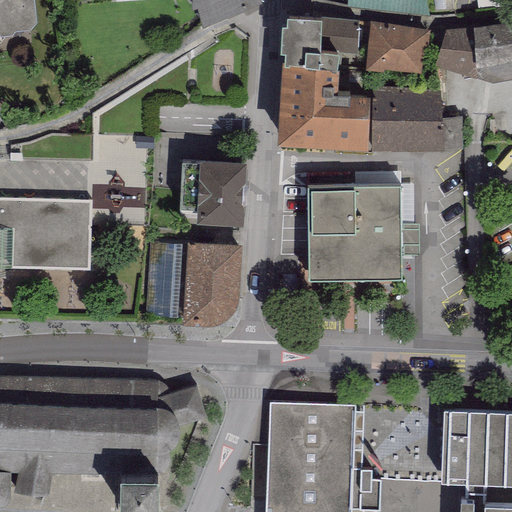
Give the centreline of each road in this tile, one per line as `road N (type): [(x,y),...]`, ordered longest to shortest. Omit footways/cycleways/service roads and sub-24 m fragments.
road 1 (residential): [(271,0),(254,355)]
road 2 (primary): [(254,355),(511,366)]
road 3 (primary): [(0,351),(254,355)]
road 4 (tertiary): [(511,18),(434,26),(283,0)]
road 5 (residential): [(254,355),(200,511)]
